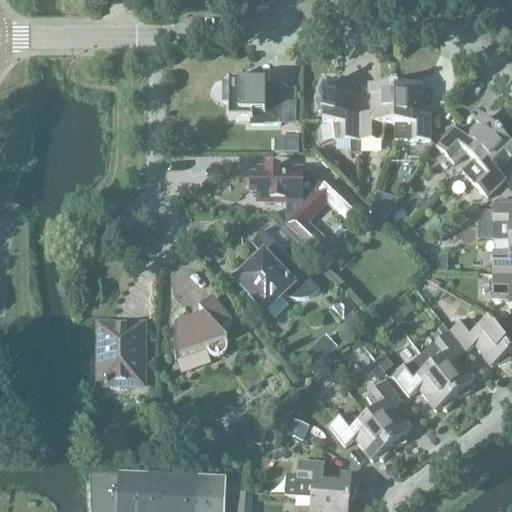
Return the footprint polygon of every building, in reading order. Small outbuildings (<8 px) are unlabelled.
[(229,122),(251,122),(251,127),(281,127),(281,88),(253,88),(253,82),(229,82),(229,85),(223,85),(223,104),(229,104),(229,122)] [(335,143),(359,143),(359,117),(347,117),(347,89),(340,89),(340,87),(327,83),(326,88),(322,88),(322,92),(323,92),(323,102),(316,103),(319,115),(323,115),(323,127),(333,127),(335,143)] [(385,127),(395,127),(395,89),(393,89),(393,87),(379,83),(378,90),(371,89),(371,118),(359,117),(359,143),(376,143),(383,143),(385,127)] [(395,89),(395,127),(404,127),(406,143),(431,144),(431,118),(418,118),(418,90),(412,90),(410,84),(397,87),(397,89),(395,89)] [(467,157),(474,164),(501,137),(500,135),(501,134),(494,122),(489,125),(484,121),(464,140),(455,131),(436,149),(454,167),(467,157)] [(462,175),(488,201),(506,183),(497,174),(511,158),(511,141),(504,137),(503,138),(501,137),(474,164),(462,175)] [(287,140),(287,155),(299,156),(299,141),(287,140)] [(191,168),(173,173),(177,186),(195,181),(191,168)] [(280,172),(280,169),(268,169),(268,172),(258,172),(258,180),(251,180),(251,196),(258,196),(258,204),(288,204),(288,220),(305,220),(311,215),(311,184),(308,176),(302,176),(302,172),(280,172)] [(331,183),(322,192),(339,208),(335,213),(348,225),(358,214),(346,202),(348,199),(331,183)] [(493,243),(509,243),(511,243),(511,206),(493,207),(493,243)] [(228,233),(213,241),(221,256),(236,249),(228,233)] [(264,236),(252,247),(263,259),(237,284),(266,314),(283,298),(287,300),(291,301),(294,302),(299,302),(302,302),(306,301),(310,300),(314,298),(317,296),(319,294),(319,295),(320,294),(262,233),(261,234),(264,236)] [(493,262),(493,279),(511,279),(511,243),(509,243),(509,253),(493,255),(493,262)] [(431,270),(447,270),(447,256),(432,256),(431,270)] [(511,279),(493,279),(493,303),(509,305),(509,315),(511,315),(511,279)] [(342,298),(329,310),(343,324),(356,312),(342,298)] [(199,311),(205,319),(176,329),(176,328),(175,328),(175,364),(176,364),(208,353),(209,356),(212,358),(215,360),(219,360),(222,359),(225,357),(227,353),(228,350),(227,346),(227,347),(228,346),(220,336),(232,326),(212,301),(199,311)] [(469,321),(450,336),(466,356),(475,349),(492,371),(498,367),(499,369),(511,363),(509,359),(511,356),(510,353),(509,353),(488,326),(480,333),(469,321)] [(100,388),(108,388),(111,391),(119,391),(122,388),(143,388),(143,328),(100,328),(100,359),(97,362),(97,376),(100,379),(100,388)] [(436,346),(431,351),(422,358),(432,371),(455,401),(457,400),(458,401),(471,396),(468,390),(473,386),(456,364),(466,356),(450,336),(436,346)] [(337,351),(325,338),(305,357),(317,370),(337,351)] [(455,401),(432,371),(422,358),(393,380),(409,401),(419,393),(436,415),(442,411),(446,414),(455,404),(454,402),(455,401)] [(375,415),(368,421),(392,451),(393,450),(394,451),(407,445),(404,440),(409,436),(392,414),(402,406),(386,385),(367,401),(375,415)] [(392,451),(368,421),(360,427),(349,415),(343,419),(329,430),(345,451),(355,443),(373,465),(378,461),(383,464),(391,454),(390,452),(392,451)] [(296,500),(312,502),(323,502),(350,505),(351,503),(352,503),(357,490),(351,488),(351,481),(323,479),(324,466),(299,464),(297,482),(297,489),(296,500)] [(225,511),(226,482),(118,478),(118,479),(90,478),(91,511),(225,511)] [(294,511),(352,511),(352,507),(350,507),(350,505),(323,502),(312,502),(311,511),(295,511),(294,511)]
